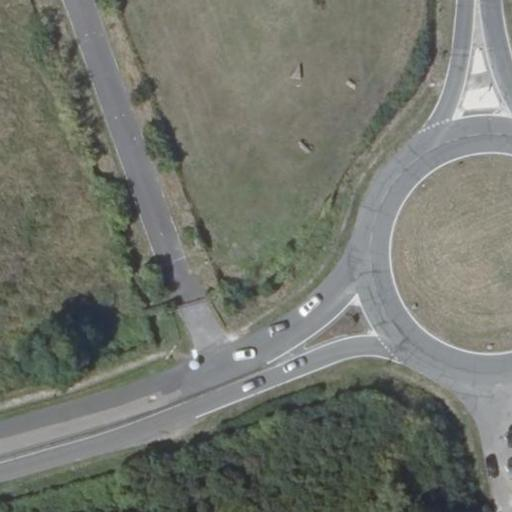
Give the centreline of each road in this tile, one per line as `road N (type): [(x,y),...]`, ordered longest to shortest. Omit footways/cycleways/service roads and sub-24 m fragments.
road 1 (unclassified): [(0,466),(350,349),(414,352)]
road 2 (unclassified): [(366,266),(217,370),(0,440)]
road 3 (secondary): [(471,0),(433,143)]
road 4 (secondary): [(433,143),(384,187),(372,212),(366,266)]
